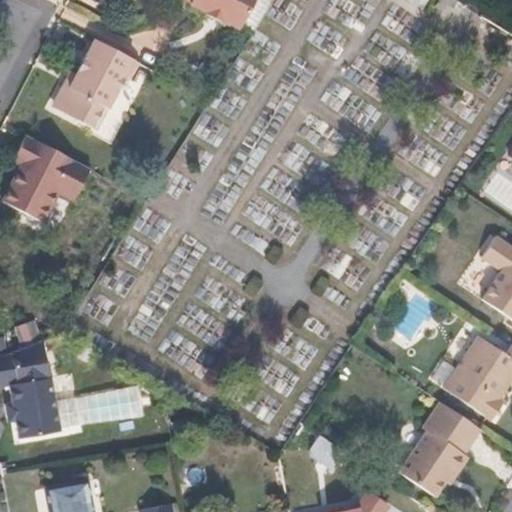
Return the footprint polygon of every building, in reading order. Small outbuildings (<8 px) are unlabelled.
[(253,0),(191,0),(191,1),(207,10),(205,12),(221,21),(223,19),(239,27),(253,0)] [(146,63),(100,39),(82,74),(73,92),(67,88),(60,102),(63,108),(98,126),(107,110),(111,113),(129,79),(135,82),(146,63)] [(82,74),(76,71),(67,88),(73,92),(82,74)] [(24,170),(20,168),(3,200),(44,221),(60,191),(75,199),(92,167),(27,133),(14,158),(23,163),(27,165),(24,170)] [(501,273),(482,301),(511,322),(511,245),(499,237),(484,260),(501,273)] [(511,344),(507,352),(480,334),(445,387),(493,419),(505,401),(500,398),(511,379),(511,344)] [(0,384),(13,382),(16,400),(19,419),(23,439),(63,431),(51,378),(50,378),(41,341),(12,351),(0,353),(0,384)] [(16,400),(8,401),(12,420),(19,419),(16,400)] [(424,427),(428,430),(400,471),(435,495),(446,479),(453,469),(457,472),(469,455),(465,453),(481,428),(442,401),(424,427)] [(457,472),(453,469),(446,479),(450,482),(457,472)] [(95,511),(90,479),(48,487),(52,511),(95,511)] [(178,511),(177,503),(145,509),(145,511),(178,511)]
